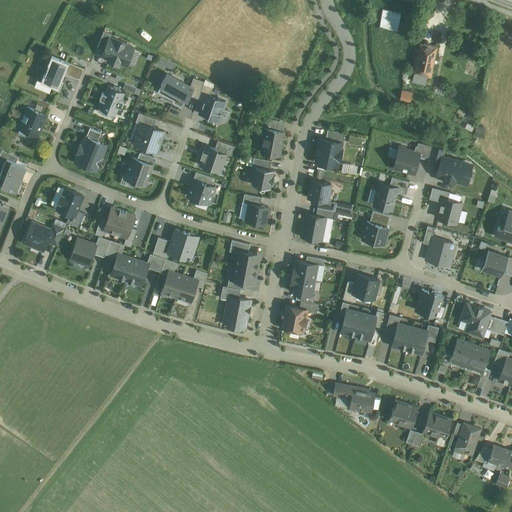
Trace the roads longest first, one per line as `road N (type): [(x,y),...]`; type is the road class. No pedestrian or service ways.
road 1 (residential): [(0,266),(163,327),(262,351)]
road 2 (residential): [(327,0),(350,58),(305,132),(283,243)]
road 3 (residential): [(262,351),(364,371),(511,421)]
road 4 (residential): [(283,243),(400,267),(511,303)]
road 5 (residential): [(159,210),(283,243)]
